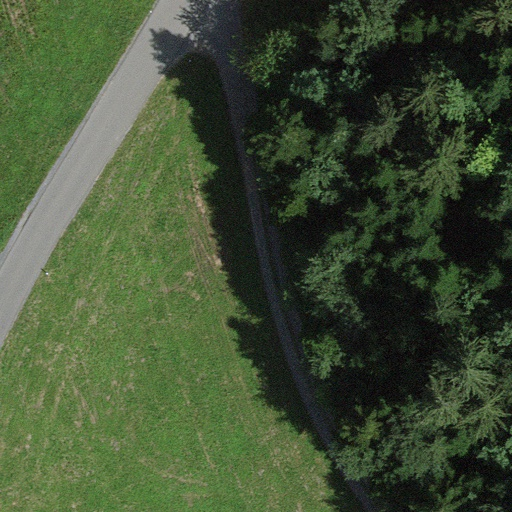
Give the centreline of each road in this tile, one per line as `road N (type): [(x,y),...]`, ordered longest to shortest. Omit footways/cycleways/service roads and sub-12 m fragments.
road 1 (track): [(378,511),(310,394),(284,323),(223,0)]
road 2 (unclassified): [(186,0),(0,310)]
